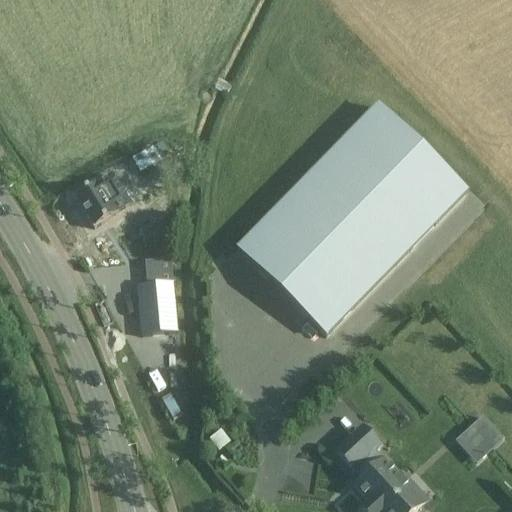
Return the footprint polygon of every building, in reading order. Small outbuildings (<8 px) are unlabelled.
[(326,341),(467,196),(380,111),(239,255),(326,341)] [(97,188),(75,202),(95,232),(117,218),(116,217),(131,207),(113,179),(98,189),(97,188)] [(164,225),(142,232),(145,243),(168,236),(164,225)] [(157,274),(149,247),(130,253),(134,266),(138,265),(143,279),(157,274)] [(176,285),(140,288),(144,338),(180,334),(176,285)] [(485,421),(459,445),(477,466),(504,442),(485,421)] [(404,478),(400,481),(377,455),(381,450),(364,431),(337,455),(355,475),(363,467),(372,476),(356,491),(370,506),(366,510),(368,511),(421,511),(422,511),(429,505),(404,478)]
